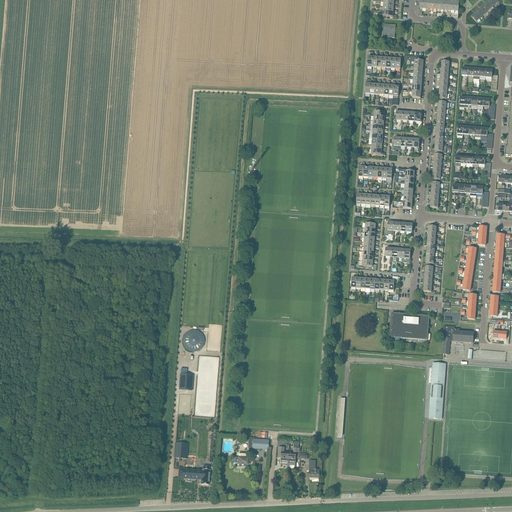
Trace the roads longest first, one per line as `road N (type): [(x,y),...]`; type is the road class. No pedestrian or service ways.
road 1 (unclassified): [(76,511),(511,494)]
road 2 (residential): [(511,348),(481,346),(490,222)]
